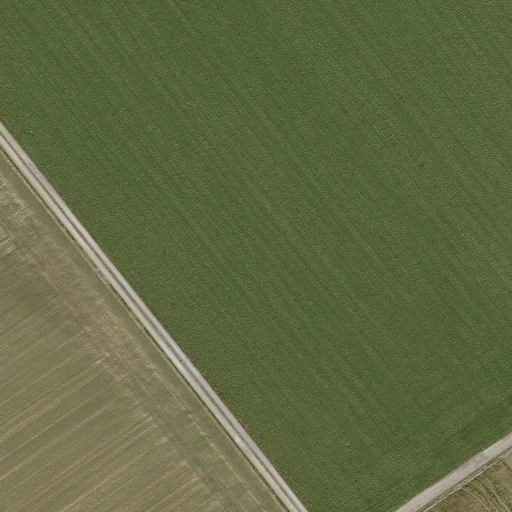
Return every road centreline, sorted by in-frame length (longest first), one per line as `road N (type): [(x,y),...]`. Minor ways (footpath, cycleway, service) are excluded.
road 1 (track): [(301,511),(0,130)]
road 2 (track): [(511,440),(406,511)]
